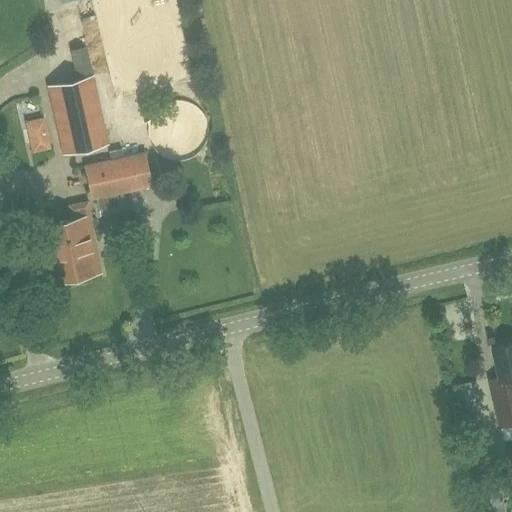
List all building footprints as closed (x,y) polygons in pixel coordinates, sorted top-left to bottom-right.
[(107,144),(92,76),(86,47),(69,51),(76,80),(49,86),(63,153),(107,144)] [(190,94),(171,107),(177,114),(170,119),(187,143),(212,126),(190,94)] [(17,107),(25,128),(48,120),(40,99),(17,107)] [(92,199),(151,186),(144,153),(123,157),(121,149),(109,152),(111,160),(85,165),(92,199)] [(45,258),(94,247),(87,216),(39,226),(42,241),(39,242),(43,258),(45,258)] [(94,247),(45,258),(50,282),(66,279),(70,281),(81,279),(84,275),(99,271),(94,247)] [(500,428),(511,424),(511,342),(494,347),(500,377),(489,379),(500,428)] [(501,502),(494,470),(478,473),(484,506),(501,502)]
